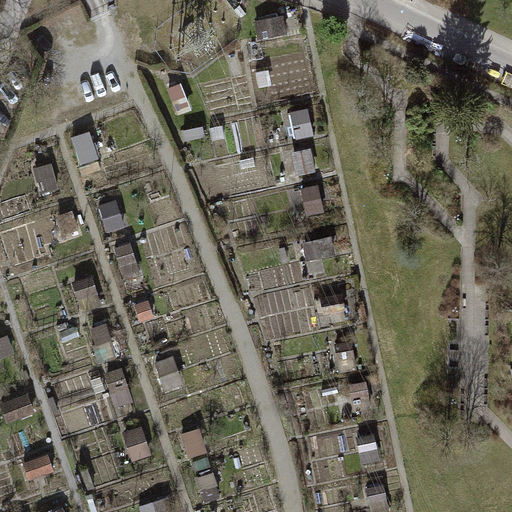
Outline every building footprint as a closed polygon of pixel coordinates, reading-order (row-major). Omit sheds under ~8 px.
[(180,114),(194,108),(184,82),(170,87),(180,114)] [(310,106),(292,111),(299,139),(318,134),(310,106)] [(298,173),(317,171),(315,147),(295,150),(298,173)] [(310,213),(327,210),(321,183),(304,186),(310,213)] [(119,199),(103,203),(110,230),(127,226),(119,199)] [(335,234),(305,238),(308,257),(338,253),(335,234)] [(135,243),(122,245),(126,273),(139,272),(135,243)] [(79,281),(86,308),(103,304),(96,277),(79,281)] [(120,406),(138,398),(123,365),(106,372),(120,406)] [(345,413),(374,411),(372,392),(344,394),(345,413)] [(33,396),(7,403),(11,419),(37,412),(33,396)] [(136,459),(154,453),(144,424),(126,430),(136,459)] [(29,462),(33,475),(56,468),(52,455),(29,462)] [(371,486),(372,511),(389,511),(388,485),(371,486)]
